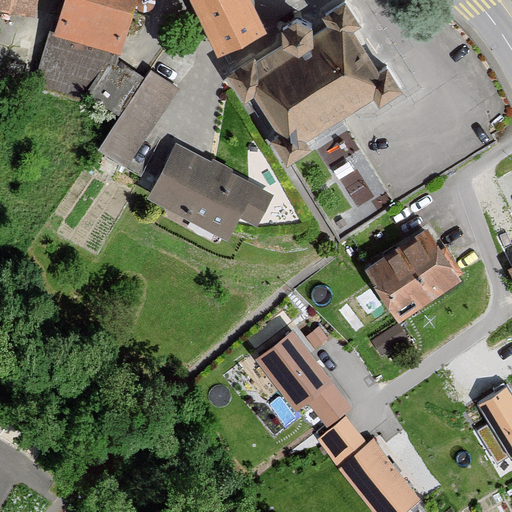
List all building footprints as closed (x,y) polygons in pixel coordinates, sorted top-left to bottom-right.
[(0,0),(0,14),(24,18),(26,0),(0,0)] [(126,0),(55,0),(47,32),(113,50),(126,0)] [(255,0),(196,0),(220,53),(269,25),(255,0)] [(257,53),(231,70),(248,97),(257,92),(283,132),(274,135),(290,162),(315,146),(310,137),(379,93),(385,102),(408,87),(392,61),(382,68),(355,26),(364,21),(350,0),(345,0),(325,13),(331,22),(318,30),(318,24),(302,15),(287,25),(288,41),(260,58),(257,53)] [(113,50),(47,32),(32,87),(118,110),(140,78),(111,58),(113,50)] [(175,88),(146,68),(140,78),(118,110),(93,149),(122,168),(175,88)] [(265,191),(168,143),(140,199),(220,239),(231,218),(248,227),(265,191)] [(426,234),(370,270),(400,317),(456,281),(426,234)] [(511,263),(501,269),(511,289),(511,263)] [(348,407),(292,335),(261,359),(298,407),(307,399),(326,424),(348,407)] [(511,457),(511,393),(506,384),(476,403),(510,459),(511,457)] [(401,511),(416,500),(372,444),(368,447),(347,420),(322,440),(379,511),(401,511)]
